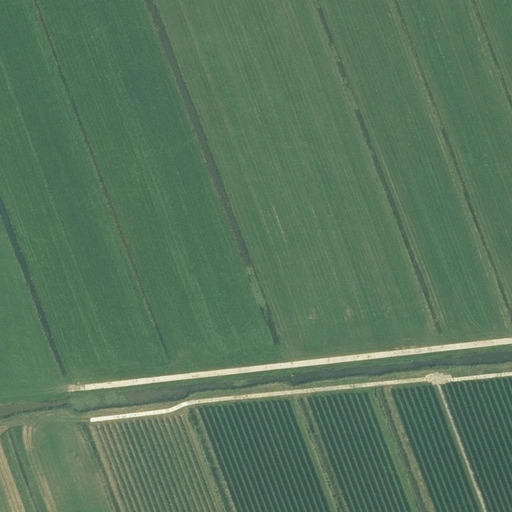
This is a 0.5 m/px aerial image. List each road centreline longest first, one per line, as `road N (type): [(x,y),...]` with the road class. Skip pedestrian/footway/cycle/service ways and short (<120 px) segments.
road 1 (track): [(484,511),(435,379)]
road 2 (track): [(384,383),(511,373)]
